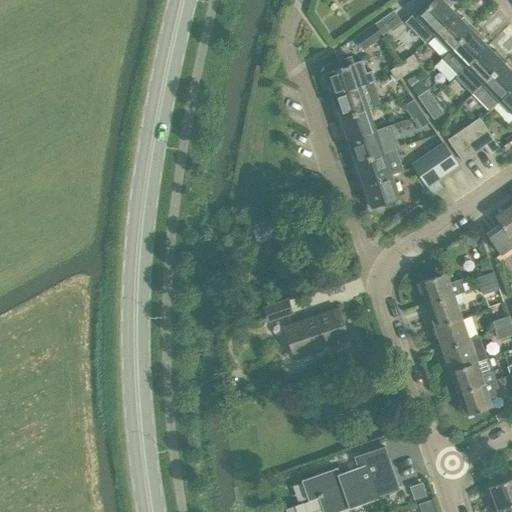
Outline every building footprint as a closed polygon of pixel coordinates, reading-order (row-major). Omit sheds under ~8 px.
[(414,14),(404,23),(424,43),(432,34),(433,35),(451,16),(454,14),(448,8),(450,6),(444,0),(433,0),(416,17),(414,14)] [(375,24),(382,35),(401,22),(393,11),(375,24)] [(451,16),(433,35),(449,51),(451,49),(472,28),(462,17),(460,20),(454,14),(451,16)] [(382,35),(375,24),(355,37),(363,48),(382,35)] [(451,49),(449,51),(465,68),(468,65),(486,47),(481,41),(483,39),(472,28),(451,49)] [(465,68),(456,77),(472,94),(482,85),(505,62),(495,51),(492,53),(486,47),(468,65),(465,68)] [(401,63),(408,73),(419,65),(412,55),(401,63)] [(352,64),(321,75),(326,90),(329,89),(332,97),(360,87),(360,86),(375,81),(371,71),(366,73),(361,61),(352,64)] [(482,85),(472,94),(489,111),(498,101),(511,88),(511,68),(505,62),(482,85)] [(408,73),(401,63),(389,71),(396,81),(408,73)] [(334,104),(331,105),(336,120),(368,109),(370,108),(379,105),(372,83),(360,87),(332,97),(334,104)] [(511,88),(498,101),(511,115),(511,88)] [(425,108),(435,102),(427,90),(417,97),(425,108)] [(412,118),(421,112),(412,99),(402,106),(411,119),(412,118)] [(435,102),(425,108),(433,120),(443,113),(435,102)] [(368,109),(336,120),(341,134),(344,133),(347,140),(375,131),(368,109)] [(412,118),(411,119),(418,129),(428,122),(421,112),(412,118)] [(479,119),(459,133),(474,155),(487,146),(493,155),(500,150),(479,119)] [(350,148),(346,149),(352,164),(394,149),(395,150),(399,148),(391,125),(375,131),(347,140),(350,148)] [(459,133),(447,140),(463,163),(474,155),(459,133)] [(432,151),(447,173),(458,166),(443,144),(432,151)] [(394,149),(352,164),(357,178),(360,177),(362,185),(391,175),(402,172),(395,150),(394,149)] [(447,173),(432,151),(411,165),(426,188),(447,173)] [(365,193),(362,194),(367,209),(398,198),(391,175),(362,185),(365,193)] [(511,236),(511,205),(494,217),(499,224),(485,234),(500,256),(511,247),(511,241),(509,238),(511,236)] [(257,241),(282,233),(277,220),(253,228),(257,241)] [(293,277),(322,268),(309,231),(280,241),(293,277)] [(445,273),(419,282),(427,305),(453,296),(461,293),(464,292),(460,280),(449,284),(445,273)] [(480,287),(496,281),(493,273),(477,278),(480,287)] [(496,281),(480,287),(482,295),(498,290),(496,281)] [(453,296),(427,305),(434,327),(461,318),(456,304),(463,301),(461,293),(453,296)] [(268,322),(292,314),(288,300),(263,309),(268,322)] [(295,360),(348,341),(337,309),(283,327),(295,360)] [(495,331),(511,325),(507,315),(491,321),(495,331)] [(461,318),(434,327),(442,349),(468,340),(461,318)] [(511,329),(511,325),(495,331),(497,338),(511,333),(511,329)] [(468,340),(442,349),(449,372),(476,362),(485,359),(477,337),(468,340)] [(476,362),(449,372),(457,394),(458,393),(487,383),(495,381),(492,372),(490,373),(485,359),(476,362)] [(296,399),(331,386),(327,373),(291,385),(296,399)] [(369,408),(371,407),(361,381),(360,381),(360,382),(334,391),(334,390),(319,395),(328,422),(344,417),(343,416),(369,407),(369,408)] [(458,393),(457,394),(465,417),(491,408),(489,399),(500,395),(495,381),(487,383),(458,393)] [(337,468),(301,481),(308,502),(303,504),(305,511),(338,511),(349,508),(349,509),(400,491),(389,459),(384,445),(353,456),(357,468),(339,474),(337,468)] [(511,478),(489,486),(497,510),(511,504),(511,478)]
